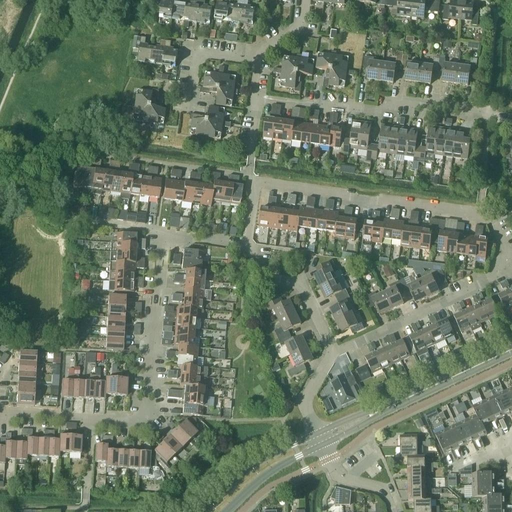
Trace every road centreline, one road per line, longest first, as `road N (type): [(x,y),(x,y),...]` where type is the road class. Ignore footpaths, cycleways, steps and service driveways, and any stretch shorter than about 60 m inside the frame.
road 1 (residential): [(332,353),(491,280),(505,248),(493,222),(479,214),(255,183)]
road 2 (residential): [(1,414),(126,420),(146,412),(162,233)]
road 3 (residential): [(511,119),(401,100),(383,114),(258,98)]
road 4 (residential): [(332,353),(299,286),(264,277),(247,244)]
road 5 (tertiary): [(317,434),(254,463),(197,511)]
road 6 (tertiary): [(511,349),(381,410)]
road 7 (residential): [(188,110),(203,46),(259,54)]
